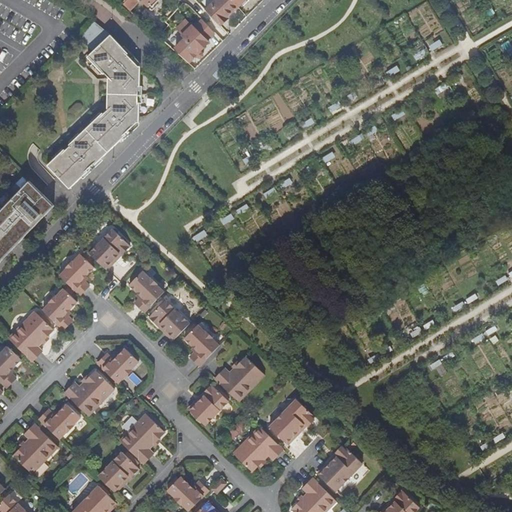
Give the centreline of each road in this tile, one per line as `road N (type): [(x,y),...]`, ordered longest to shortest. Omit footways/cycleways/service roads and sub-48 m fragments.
road 1 (unclassified): [(0,288),(280,0)]
road 2 (residential): [(197,440),(171,412),(158,358),(130,331),(108,328),(90,334),(0,430)]
